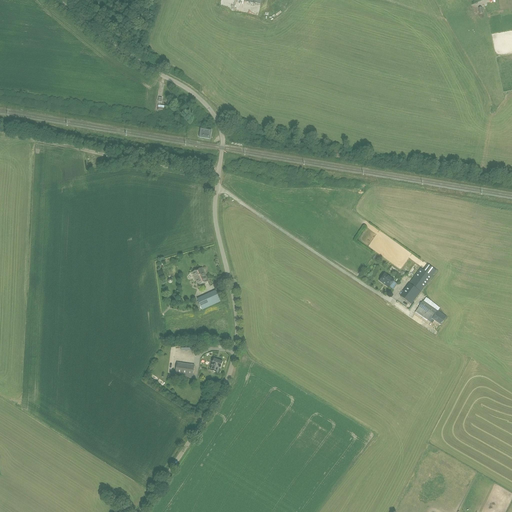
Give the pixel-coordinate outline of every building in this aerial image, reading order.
[(199,137),(210,139),(211,130),(200,128),(199,137)] [(412,304),(431,275),(435,270),(427,264),(423,270),(421,268),(401,296),(412,304)] [(208,282),(203,268),(192,273),(198,286),(208,282)] [(379,282),(389,288),(394,281),(384,275),(379,282)] [(202,310),(220,302),(215,291),(197,299),(202,310)] [(433,319),(441,325),(447,317),(424,301),(416,312),(423,317),(426,313),(433,318),(433,319)] [(223,362),(214,359),(212,365),(210,370),(218,373),(219,368),(220,368),(223,362)] [(177,363),(175,376),(168,375),(167,380),(179,382),(180,377),(193,378),(195,365),(177,363)]
